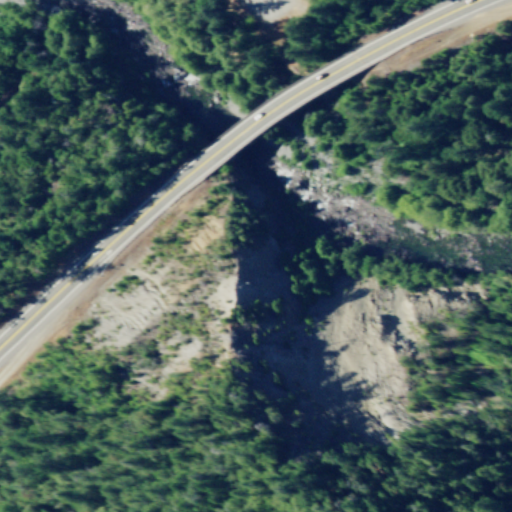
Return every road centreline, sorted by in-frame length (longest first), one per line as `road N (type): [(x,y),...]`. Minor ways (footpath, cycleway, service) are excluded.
road 1 (trunk): [(186,171),(0,346)]
road 2 (trunk): [(368,54),(186,171)]
road 3 (trunk): [(477,0),(368,54)]
